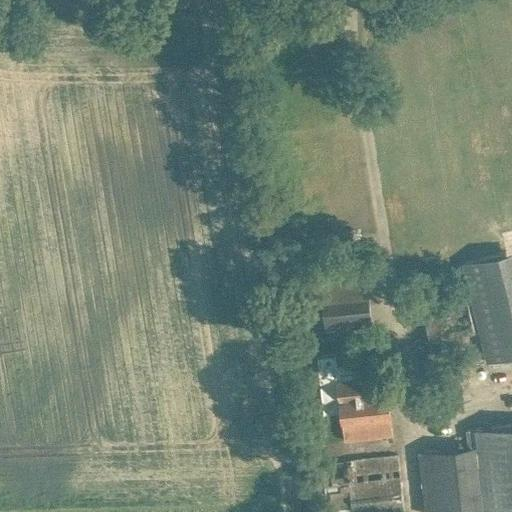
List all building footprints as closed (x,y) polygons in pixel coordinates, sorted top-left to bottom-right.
[(511,353),(511,245),(465,257),(489,358),(511,353)] [(365,256),(345,258),(303,262),(309,311),(324,309),(326,330),(372,325),(365,256)] [(475,331),(465,292),(420,303),(430,342),(475,331)] [(464,366),(459,345),(424,354),(429,374),(464,366)] [(387,372),(338,377),(340,392),(388,387),(387,372)] [(342,409),(340,392),(338,377),(321,379),(325,411),(342,409)] [(340,392),(342,409),(345,439),(387,435),(387,441),(394,440),(388,387),(340,392)] [(511,511),(511,422),(477,427),(486,507),(486,511),(511,511)] [(425,511),(440,511),(486,507),(477,427),(465,428),(468,445),(419,450),(425,511)] [(331,510),(353,508),(353,511),(368,511),(404,509),(398,453),(322,462),(325,489),(329,489),(331,510)]
